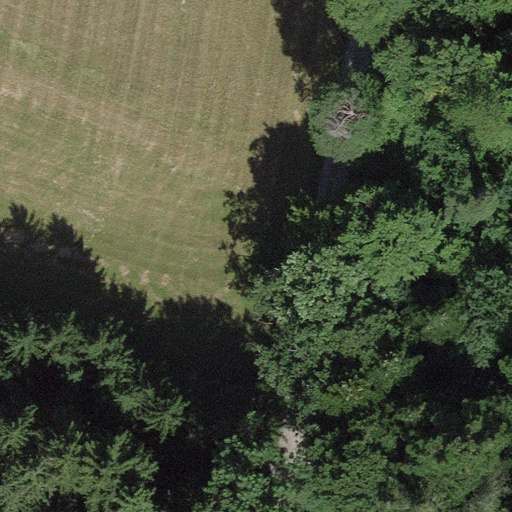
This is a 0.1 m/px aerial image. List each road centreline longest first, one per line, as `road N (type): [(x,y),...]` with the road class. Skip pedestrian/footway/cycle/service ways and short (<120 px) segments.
road 1 (track): [(291,511),(275,474),(272,420),(373,0)]
road 2 (track): [(275,474),(158,480),(0,436)]
